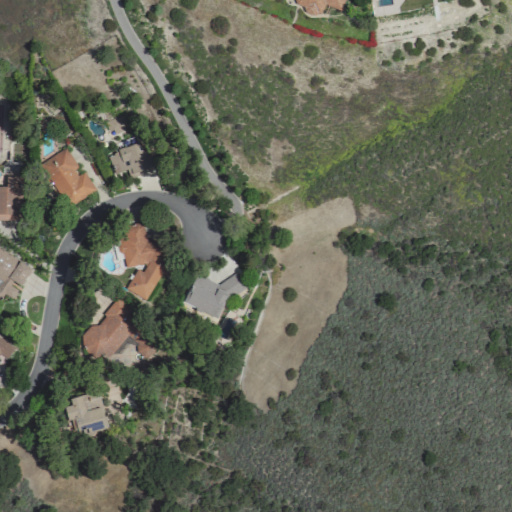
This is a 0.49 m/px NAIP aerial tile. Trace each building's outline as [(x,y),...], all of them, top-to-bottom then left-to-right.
[(343,0),(295,0),(300,13),(310,17),(320,14),(323,4),(339,11),(343,0)] [(110,135),(124,130),(119,115),(105,120),(110,135)] [(113,174),(126,170),(129,178),(153,170),(145,149),(140,151),(138,143),(106,154),(113,174)] [(94,193),(84,171),(78,174),(65,147),(40,158),(62,207),(94,193)] [(5,188),(0,187),(0,220),(19,222),(20,177),(5,176),(5,188)] [(144,300),(159,275),(166,274),(169,267),(168,257),(163,254),(161,238),(145,240),(142,225),(127,227),(119,241),(123,268),(141,265),(148,269),(134,271),(124,289),(144,300)] [(31,268),(0,248),(0,298),(3,293),(12,299),(18,289),(31,268)] [(222,286),(196,274),(182,302),(216,319),(227,295),(235,299),(244,282),(228,274),(222,286)] [(126,335),(137,344),(133,349),(146,359),(159,341),(126,315),(130,309),(116,298),(94,326),(91,324),(78,341),(87,348),(85,352),(95,360),(101,352),(108,358),(126,335)] [(0,354),(6,359),(14,346),(0,337),(0,354)] [(105,427),(95,391),(62,400),(72,437),(105,427)]
